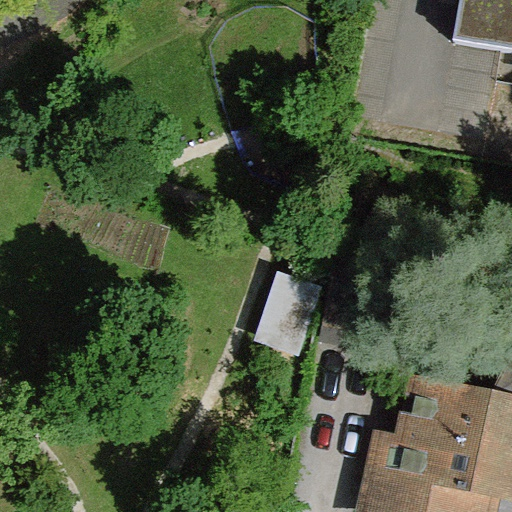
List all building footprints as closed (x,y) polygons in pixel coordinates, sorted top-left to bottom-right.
[(511,0),(465,0),(458,40),(504,48),(498,85),(511,87),(511,0)] [(385,341),(398,264),(337,255),(323,332),(385,341)] [(318,297),(286,284),(265,338),(298,350),(318,297)] [(511,366),(510,366),(491,401),(511,405),(511,366)] [(381,467),(370,511),(463,511),(468,487),(511,496),(511,405),(491,401),(422,386),(403,472),(381,467)]
